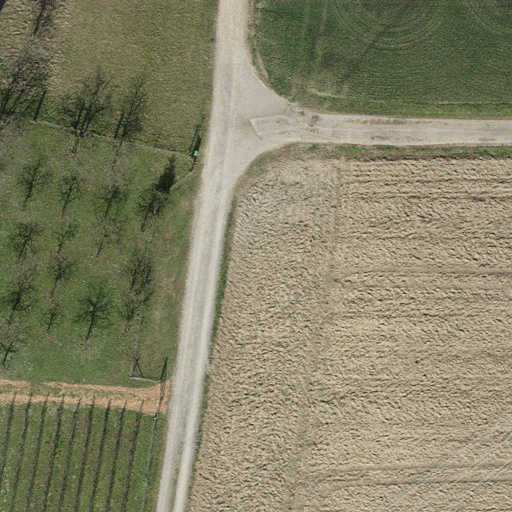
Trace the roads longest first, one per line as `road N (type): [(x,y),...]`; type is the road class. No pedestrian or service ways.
road 1 (track): [(226,127),(171,511)]
road 2 (track): [(226,127),(511,131)]
road 3 (track): [(235,0),(226,127)]
